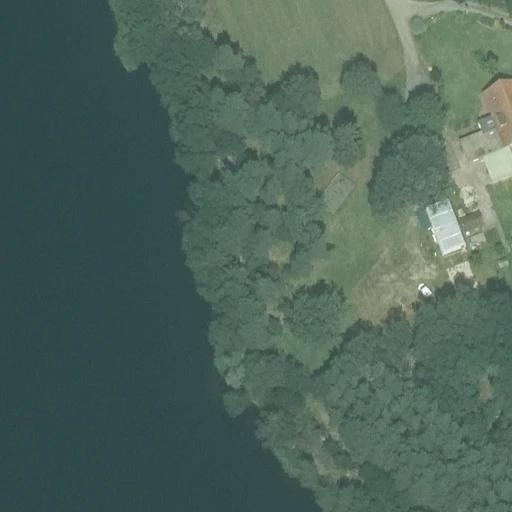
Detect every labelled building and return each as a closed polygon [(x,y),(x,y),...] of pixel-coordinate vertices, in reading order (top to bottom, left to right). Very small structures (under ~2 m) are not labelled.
[(511,86),(498,92),(511,125),(511,86)] [(483,98),(497,133),(484,138),(483,135),(459,145),(468,166),(511,148),(511,125),(498,92),(483,98)] [(511,151),(487,159),(494,182),(511,176),(511,151)] [(472,259),(449,203),(423,214),(446,269),(472,259)] [(480,214),(459,221),(465,236),(485,228),(480,214)] [(416,263),(365,282),(377,312),(427,293),(416,263)]
